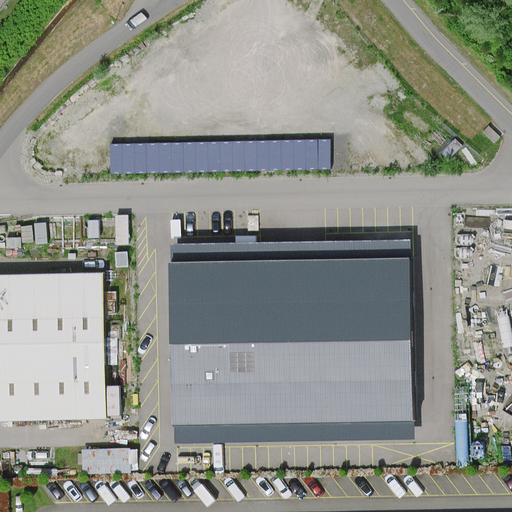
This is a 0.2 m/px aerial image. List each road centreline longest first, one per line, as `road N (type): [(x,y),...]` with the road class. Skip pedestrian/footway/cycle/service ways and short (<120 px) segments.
road 1 (unclassified): [(0,195),(511,183)]
road 2 (unclassified): [(0,144),(59,80),(174,0)]
road 3 (unclassified): [(511,122),(392,0)]
